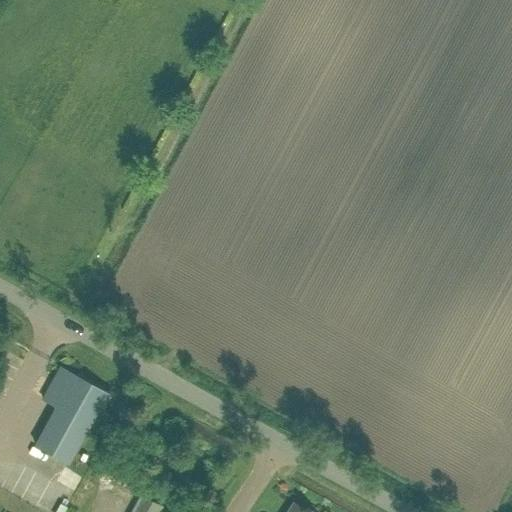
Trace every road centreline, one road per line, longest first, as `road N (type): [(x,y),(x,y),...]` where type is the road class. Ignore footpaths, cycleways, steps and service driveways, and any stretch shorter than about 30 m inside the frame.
road 1 (unclassified): [(279,441),(0,288)]
road 2 (unclassified): [(406,511),(279,441)]
